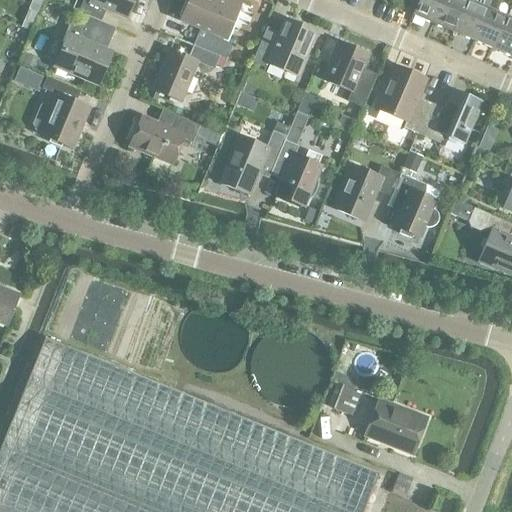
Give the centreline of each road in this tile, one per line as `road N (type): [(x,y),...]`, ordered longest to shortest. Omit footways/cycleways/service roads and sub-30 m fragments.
road 1 (residential): [(511,338),(67,221)]
road 2 (residential): [(67,221),(158,0)]
road 3 (residential): [(511,86),(307,0)]
